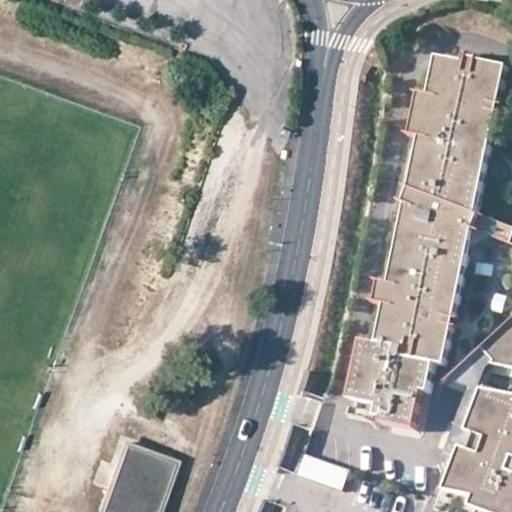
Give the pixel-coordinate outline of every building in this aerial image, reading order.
[(511,325),(485,352),(497,365),(511,368),(511,229),(479,219),(500,115),(470,109),(472,101),(502,107),(510,68),(469,59),(468,65),(440,59),(432,98),(422,96),(412,138),(424,141),(411,197),(407,207),(409,207),(392,287),(380,286),(377,307),(389,309),(382,349),(366,346),(353,405),(355,406),(352,419),(372,423),(373,418),(381,419),(380,422),(386,423),(385,428),(418,435),(427,396),(433,398),(439,369),(448,371),(457,330),(428,325),(429,315),(459,321),(475,234),(511,246),(511,325)] [(472,101),(470,109),(500,115),(502,107),(472,101)] [(429,315),(428,325),(457,330),(459,321),(429,315)] [(497,365),(485,352),(453,382),(482,392),(480,381),(497,365)] [(511,400),(482,392),(467,434),(476,437),(470,454),(461,451),(447,492),(474,501),(471,510),(478,511),(511,511),(511,475),(507,474),(511,460),(511,400)] [(476,437),(467,434),(461,451),(470,454),(476,437)] [(155,511),(174,459),(124,442),(101,511),(103,511),(155,511)] [(306,458),(299,479),(345,493),(352,472),(306,458)]
